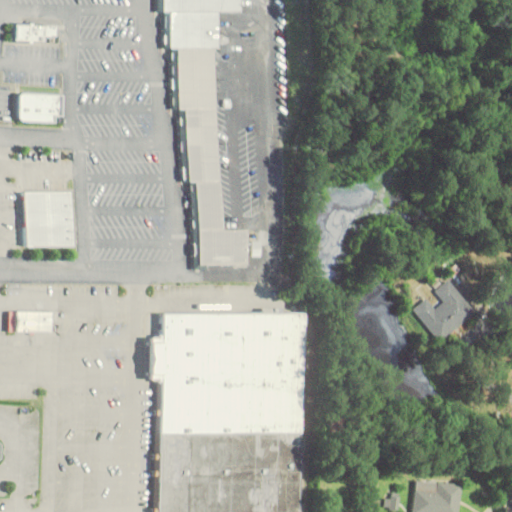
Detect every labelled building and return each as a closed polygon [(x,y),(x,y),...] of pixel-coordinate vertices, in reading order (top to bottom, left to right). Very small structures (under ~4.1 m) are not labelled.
[(247,0),(247,11),(225,11),(225,48),(220,48),(220,108),(220,181),(220,229),(244,229),(244,263),(202,264),(203,269),(190,269),(189,229),(190,181),(184,182),(183,108),(178,108),(177,48),(170,48),(170,11),(163,11),(163,0),(247,0)] [(60,36),(61,25),(17,24),(16,41),(47,41),(47,36),(60,36)] [(65,94),(19,93),(19,121),(65,121),(65,94)] [(21,192),(22,245),(69,245),(69,191),(21,192)] [(438,343),(474,313),(444,277),(429,289),(440,301),(431,308),(423,298),(410,309),(438,343)] [(46,332),(46,311),(9,311),(9,332),(46,332)] [(159,511),(303,511),(304,312),(160,312),(160,337),(149,337),(149,379),(160,379),(159,511)] [(456,511),(459,484),(414,480),(410,511),(456,511)] [(397,510),(397,492),(384,493),(384,510),(397,510)]
